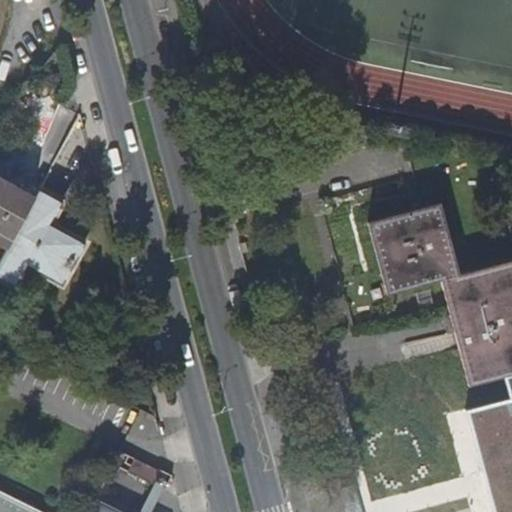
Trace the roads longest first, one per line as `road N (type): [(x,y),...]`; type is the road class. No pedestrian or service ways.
road 1 (secondary): [(270,511),(134,0)]
road 2 (secondary): [(88,0),(223,511)]
